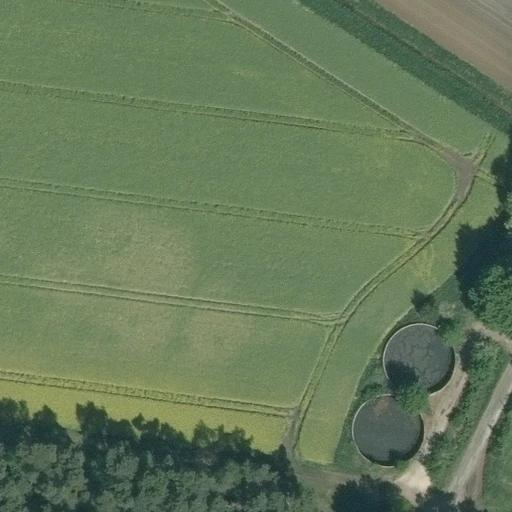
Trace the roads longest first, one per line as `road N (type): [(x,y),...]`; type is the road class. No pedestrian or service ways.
road 1 (track): [(511,330),(477,334),(440,416),(424,469),(428,496),(444,511)]
road 2 (residential): [(511,375),(445,511)]
